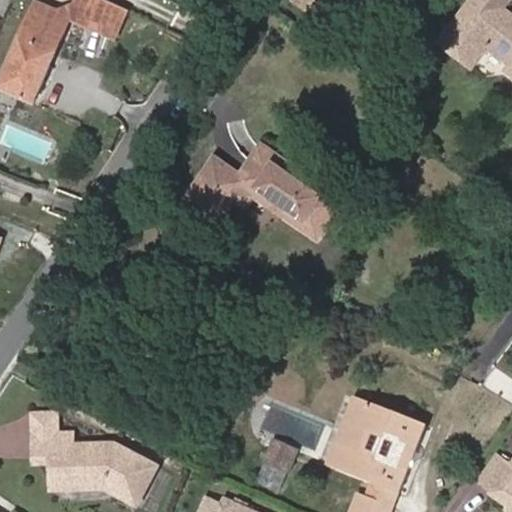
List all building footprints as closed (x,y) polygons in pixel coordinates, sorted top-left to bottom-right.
[(81,23),(90,0),(78,0),(76,4),(55,12),(69,18),(81,23)] [(129,10),(107,0),(90,0),(81,23),(80,25),(116,41),(129,10)] [(335,2),(331,0),(297,0),(323,18),(335,2)] [(511,2),(511,0),(478,0),(443,46),(475,70),(490,51),(511,67),(511,71),(509,75),(511,77),(511,22),(511,18),(505,13),(511,2)] [(68,25),(69,18),(55,12),(37,4),(1,89),(34,103),(68,25)] [(248,207),(255,196),(257,193),(271,201),(273,198),(278,202),(293,212),(291,215),(297,219),(305,225),(307,222),(320,230),(324,233),(343,204),(320,188),(316,194),(304,185),(284,172),(286,168),(288,166),(289,163),(264,147),(251,164),(253,165),(255,166),(247,179),(243,176),(234,170),(230,174),(214,164),(213,163),(195,188),(198,191),(189,205),(217,223),(218,221),(226,209),(230,211),(237,200),(248,207)] [(230,174),(234,170),(216,158),(213,163),(214,164),(230,174)] [(253,165),(251,164),(243,176),(247,179),(255,166),(253,165)] [(316,194),(320,188),(288,166),(286,168),(284,172),(304,185),(316,194)] [(198,191),(195,188),(186,202),(189,205),(198,191)] [(257,193),(255,196),(320,239),(324,233),(320,230),(307,222),(305,225),(297,219),(291,215),(293,212),(278,202),(273,198),(271,201),(257,193)] [(218,221),(217,223),(220,225),(230,211),(226,209),(218,221)] [(67,339),(52,364),(66,373),(82,349),(67,339)] [(374,485),(386,489),(407,436),(412,422),(362,404),(336,470),(374,485)] [(33,437),(54,436),(54,416),(33,416),(33,437)] [(407,436),(386,489),(400,494),(403,496),(429,429),(412,422),(407,436)] [(71,452),(70,449),(70,436),(54,436),(33,437),(34,458),(51,458),(51,490),(103,489),(133,505),(152,471),(111,448),(109,448),(99,449),(91,449),(91,452),(71,452)] [(294,454),(276,445),(268,462),(287,471),(294,454)] [(506,511),(508,511),(511,511),(511,467),(510,471),(496,461),(478,487),(491,496),(489,498),(506,511)] [(287,471),(268,462),(260,481),(279,489),(287,471)] [(386,489),(374,485),(368,500),(394,510),(399,496),(400,494),(386,489)] [(393,511),(394,510),(368,500),(363,498),(358,511),(393,511)] [(221,511),(223,508),(207,501),(202,511),(221,511)] [(246,511),(225,503),(223,508),(221,511),(246,511)]
